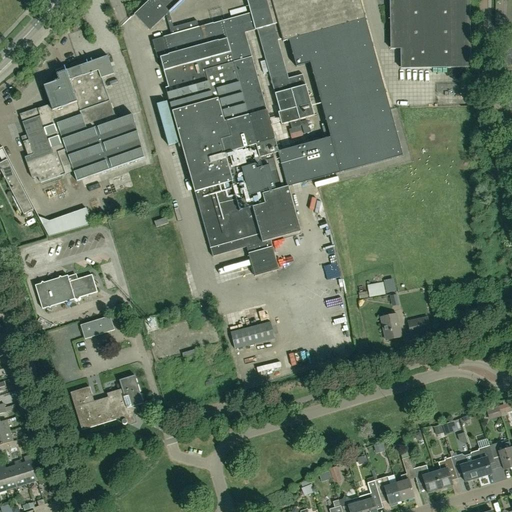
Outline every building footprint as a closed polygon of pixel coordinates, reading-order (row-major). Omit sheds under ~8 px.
[(149,0),(134,15),(149,31),(166,15),(171,35),(163,37),(163,38),(152,41),(157,59),(160,58),(168,87),(165,88),(212,257),(246,248),(254,277),(278,270),(270,241),(300,232),(288,189),(402,157),(365,19),(359,0),(246,0),(250,14),(213,24),(198,28),(197,21),(173,28),(169,12),(182,0),(149,0)] [(400,69),(470,68),(469,0),(388,0),(390,50),(400,49),(400,69)] [(227,10),(228,16),(244,12),(242,6),(227,10)] [(64,68),(57,71),(56,71),(59,81),(43,86),(50,106),(39,110),(39,109),(24,113),(20,115),(27,135),(25,136),(21,137),(28,157),(25,158),(31,174),(36,172),(40,183),(73,172),(76,182),(144,158),(132,115),(116,121),(101,79),(114,75),(107,56),(66,71),(64,66),(63,67),(64,68)] [(165,148),(176,145),(164,103),(153,106),(165,148)] [(0,168),(24,215),(34,210),(8,159),(2,149),(0,150),(0,157),(3,162),(0,163),(0,168)] [(51,181),(39,186),(41,191),(53,186),(51,181)] [(84,209),(39,221),(43,236),(88,224),(84,209)] [(154,222),(156,228),(168,224),(166,218),(154,222)] [(325,259),(333,258),(332,248),(324,249),(325,259)] [(79,298),(97,293),(92,275),(77,280),(76,275),(68,277),(67,276),(61,278),(59,277),(58,279),(44,283),(42,282),(41,284),(35,286),(42,310),(48,308),(50,309),(51,307),(66,302),(68,303),(69,301),(74,300),(76,301),(78,300),(79,298)] [(367,289),(381,286),(380,281),(366,284),(367,289)] [(252,310),(264,307),(263,302),(251,305),(252,310)] [(80,326),(85,340),(115,331),(110,316),(80,326)] [(385,341),(401,338),(396,316),(380,319),(385,341)] [(407,321),(410,336),(431,331),(428,317),(407,321)] [(270,322),(230,332),(235,350),(275,339),(270,322)] [(319,341),(323,358),(336,354),(332,338),(319,341)] [(291,350),(293,367),(308,365),(306,348),(291,350)] [(182,354),(183,358),(197,353),(195,349),(182,354)] [(253,367),(254,372),(279,367),(278,361),(253,367)] [(119,381),(122,390),(107,394),(108,398),(94,402),(89,387),(70,393),(82,431),(116,420),(115,418),(117,417),(122,420),(122,421),(122,422),(122,424),(123,425),(125,424),(127,423),(129,418),(130,418),(134,418),(138,410),(137,406),(143,404),(134,376),(119,381)] [(214,385),(212,379),(208,380),(209,382),(205,383),(206,387),(214,385)] [(6,421),(0,422),(0,434),(10,431),(6,421)] [(439,425),(441,434),(454,431),(452,422),(439,425)] [(0,446),(13,442),(10,431),(0,434),(0,446)] [(456,435),(460,445),(466,443),(462,433),(456,435)] [(474,442),(477,450),(487,446),(484,438),(474,442)] [(511,451),(511,448),(503,451),(501,443),(489,446),(493,459),(500,457),(504,471),(511,468),(511,451)] [(493,459),(489,446),(478,450),(478,451),(470,453),(471,455),(478,479),(492,474),(489,465),(495,463),(493,459)] [(413,470),(409,458),(407,451),(400,453),(406,473),(413,471),(413,470)] [(478,479),(471,455),(464,457),(464,456),(462,456),(462,455),(451,458),(457,475),(462,473),(465,483),(478,479)] [(25,463),(21,464),(27,485),(38,481),(30,456),(23,458),(25,463)] [(456,475),(457,475),(451,458),(444,461),(438,463),(441,471),(435,473),(440,490),(453,486),(448,473),(455,471),(456,475)] [(27,485),(21,464),(20,461),(14,463),(15,466),(10,467),(17,488),(27,485)] [(17,488),(10,467),(5,469),(4,466),(0,466),(0,471),(6,491),(17,488)] [(440,490),(435,473),(429,475),(427,466),(413,470),(413,471),(417,483),(424,481),(428,494),(440,490)] [(340,477),(337,467),(329,469),(333,479),(340,477)] [(318,475),(311,478),(313,484),(320,481),(318,475)] [(403,482),(396,484),(402,502),(414,498),(407,475),(401,477),(403,482)] [(402,502),(396,484),(390,486),(387,478),(375,482),(379,494),(385,492),(389,506),(390,506),(391,507),(392,507),(396,506),(398,505),(397,503),(402,502)] [(379,494),(375,482),(368,484),(371,494),(359,498),(363,511),(376,511),(374,505),(381,503),(379,494)] [(363,511),(359,498),(351,500),(344,496),(342,500),(339,501),(340,504),(342,511),(363,511)]
